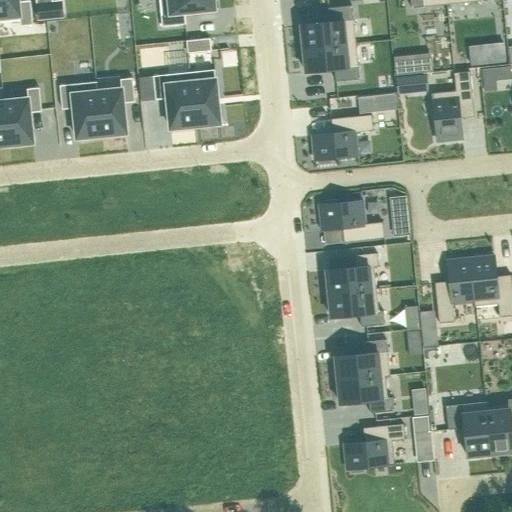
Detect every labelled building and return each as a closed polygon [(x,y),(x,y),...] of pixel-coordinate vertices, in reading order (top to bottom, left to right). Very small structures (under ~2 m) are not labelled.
[(18,0),(0,0),(0,23),(20,22),(21,26),(33,25),(30,1),(19,2),(18,0)] [(214,0),(159,0),(162,27),(186,25),(185,13),(215,10),(214,0)] [(410,0),(411,9),(447,5),(446,0),(410,0)] [(63,18),(61,2),(37,4),(39,20),(63,18)] [(330,22),(301,25),(304,49),(356,44),(352,6),(328,9),(330,22)] [(210,39),(187,41),(188,53),(212,51),(210,39)] [(356,44),(304,49),(306,73),(335,70),(336,82),(360,80),(356,44)] [(506,61),(504,45),(469,49),(470,65),(506,61)] [(409,56),(395,58),(396,76),(411,75),(409,56)] [(215,70),(190,73),(195,127),(220,124),(215,70)] [(456,91),(433,94),(437,142),(462,139),(460,119),(475,117),(470,72),(454,73),(456,91)] [(190,73),(153,76),(156,100),(168,99),(171,129),(195,127),(190,73)] [(426,76),(411,77),(412,94),(428,92),(426,76)] [(97,82),(96,82),(102,136),(127,134),(123,104),(135,102),(133,78),(121,80),(97,82)] [(96,82),(60,86),(62,110),(74,109),(77,139),(102,136),(96,82)] [(28,99),(4,101),(8,146),(33,143),(30,113),(42,112),(39,88),(27,89),(28,99)] [(374,97),(359,98),(360,112),(376,110),(374,97)] [(4,101),(0,101),(0,146),(8,146),(4,101)] [(333,134),(312,136),(315,161),(319,160),(320,164),(332,163),(332,159),(358,156),(356,133),(374,131),(372,115),(331,119),(333,134)] [(324,205),(320,206),(322,230),(343,228),(344,243),(385,239),(383,223),(365,224),(363,201),(336,204),(336,200),(324,201),(324,205)] [(409,222),(394,223),(395,236),(410,235),(409,222)] [(355,268),(326,271),(329,294),(376,289),(374,267),(379,267),(378,253),(354,256),(355,268)] [(495,256),(471,259),(476,307),(498,304),(499,317),(511,316),(511,283),(511,275),(497,277),(495,256)] [(449,282),(435,283),(439,324),(455,322),(453,304),(474,302),(475,307),(476,307),(471,259),(447,261),(449,282)] [(376,289),(329,294),(331,318),(360,315),(361,327),(385,325),(384,311),(379,312),(376,289)] [(364,354),(335,357),(338,381),(385,376),(386,377),(390,376),(386,340),(363,342),(364,354)] [(385,376),(338,381),(340,405),(369,402),(370,414),(394,411),(393,398),(388,398),(386,377),(385,376)] [(487,407),(486,407),(491,455),(511,452),(511,424),(511,423),(511,399),(508,400),(508,405),(487,407)] [(487,402),(446,406),(448,430),(464,429),(467,457),(491,455),(486,407),(487,407),(487,402)] [(427,415),(411,416),(412,432),(429,430),(427,415)] [(365,443),(344,445),(347,470),(351,469),(352,473),(364,472),(363,468),(395,465),(392,441),(405,440),(404,424),(363,428),(365,443)]
